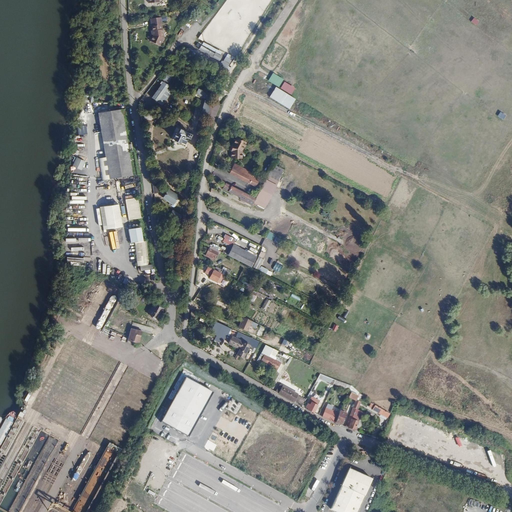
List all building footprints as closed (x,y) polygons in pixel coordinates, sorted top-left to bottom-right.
[(164,18),(154,19),(155,26),(156,31),(156,33),(155,35),(157,35),(154,41),(162,46),(167,37),(166,29),(165,30),(164,18)] [(203,42),(201,45),(220,55),(222,52),(203,42)] [(227,70),(233,56),(225,53),(219,67),(227,70)] [(272,73),(268,81),(278,87),(283,80),(272,73)] [(261,74),(258,79),(265,83),(268,77),(261,74)] [(211,87),(198,80),(196,84),(209,91),(211,87)] [(183,88),(172,81),(163,95),(174,102),(183,88)] [(289,109),(295,100),(275,87),(269,97),(289,109)] [(203,109),(211,94),(208,92),(205,91),(197,106),(203,109)] [(218,98),(211,94),(203,109),(201,113),(199,116),(206,120),(218,98)] [(133,177),(121,110),(98,114),(106,159),(98,160),(102,182),(133,177)] [(178,119),(175,131),(183,133),(183,131),(186,132),(188,127),(191,128),(192,122),(178,119)] [(246,143),(235,139),(232,144),(231,158),(241,157),(243,153),(242,152),(242,150),(243,150),(246,143)] [(71,167),(81,171),(85,162),(75,158),(71,167)] [(283,168),(274,163),(269,172),(278,177),(283,168)] [(234,164),(227,178),(253,192),(261,178),(234,164)] [(278,177),(269,172),(259,190),(272,197),(282,179),(278,177)] [(252,207),(255,199),(243,193),(224,184),(222,189),(239,198),(239,199),(244,202),(243,203),(252,207)] [(161,197),(173,205),(179,197),(167,188),(161,197)] [(140,218),(136,198),(124,201),(128,221),(140,218)] [(118,206),(100,208),(103,231),(121,228),(118,206)] [(142,240),(139,227),(127,229),(129,243),(133,242),(138,265),(150,262),(145,239),(142,240)] [(278,243),(281,237),(268,232),(266,238),(278,243)] [(233,245),(228,256),(251,268),(257,258),(233,245)] [(219,251),(210,246),(205,257),(214,262),(219,251)] [(214,270),(213,270),(209,278),(215,282),(220,273),(214,270)] [(138,288),(139,284),(124,280),(123,283),(138,288)] [(260,287),(258,290),(273,298),(274,295),(260,287)] [(258,296),(259,294),(253,290),(248,300),(252,303),(256,295),(258,296)] [(97,332),(115,297),(110,294),(92,330),(97,332)] [(265,298),(261,308),(266,310),(270,300),(265,298)] [(162,309),(153,304),(148,315),(157,319),(162,309)] [(237,327),(247,331),(251,321),(241,316),(237,327)] [(262,337),(266,328),(260,325),(256,334),(262,337)] [(140,331),(130,329),(126,342),(136,345),(140,331)] [(238,333),(234,341),(246,346),(243,352),(250,355),(256,342),(238,333)] [(290,350),(293,344),(283,339),(280,345),(290,350)] [(274,358),(278,350),(264,344),(257,361),(277,370),(281,361),(274,358)] [(213,392),(186,377),(162,421),(189,436),(213,392)] [(281,389),(302,401),(307,392),(286,381),(281,389)] [(365,390),(362,394),(375,402),(378,403),(380,399),(365,390)] [(308,403),(316,408),(321,399),(312,395),(308,403)] [(323,411),(336,418),(341,411),(341,410),(328,402),(323,411)] [(391,412),(378,403),(375,402),(372,406),(389,416),(391,413),(391,412)] [(370,410),(357,404),(347,422),(356,426),(362,415),(367,417),(370,410)] [(347,414),(341,411),(336,418),(344,421),(347,414)] [(108,453),(99,472),(106,476),(115,456),(108,453)] [(78,468),(75,476),(80,478),(83,470),(78,468)] [(332,509),(337,511),(359,511),(373,479),(349,469),(332,509)] [(91,495),(101,479),(96,476),(86,492),(91,495)] [(1,491),(4,493),(11,481),(7,479),(1,491)] [(74,508),(80,511),(87,497),(80,494),(74,508)]
